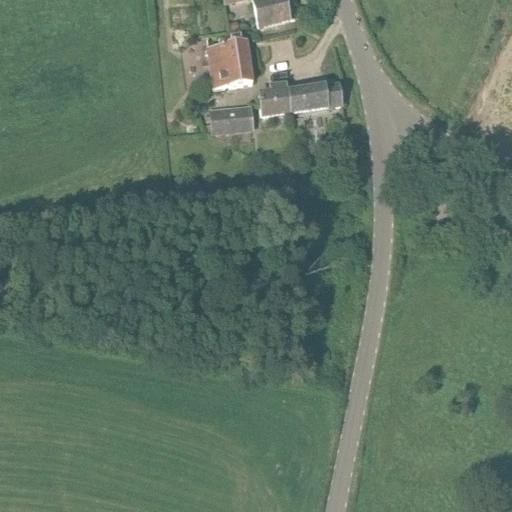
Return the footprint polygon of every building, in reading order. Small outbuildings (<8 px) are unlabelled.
[(283,0),(250,0),(257,31),(299,23),(294,0),(284,2),(283,0)] [(237,25),(229,26),(230,34),(238,32),(237,25)] [(211,94),(232,91),(251,88),(245,46),(206,52),(211,94)] [(286,96),(287,96),(286,87),(268,89),(269,98),(257,99),(259,121),(288,117),(286,96)] [(288,117),(321,112),(341,109),(338,90),(287,96),(286,96),(288,117)] [(210,136),(210,139),(252,135),(250,109),(236,110),(236,113),(224,114),(225,136),(210,136)] [(210,136),(225,136),(224,114),(236,113),(236,110),(208,113),(210,136)] [(277,172),(289,176),(292,164),(280,161),(277,172)]
